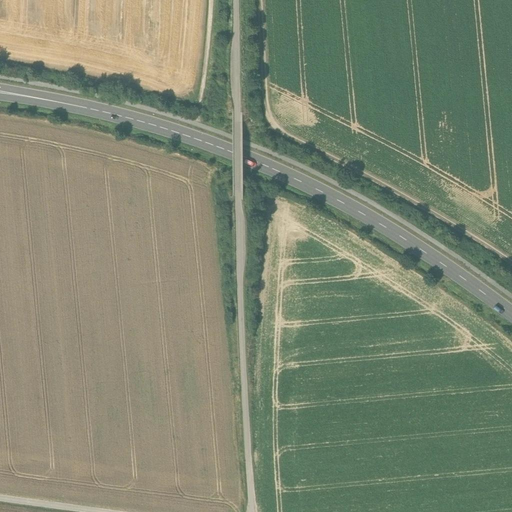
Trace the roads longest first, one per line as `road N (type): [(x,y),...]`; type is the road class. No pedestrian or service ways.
road 1 (secondary): [(0,93),(86,109),(251,160),(385,229),(511,319)]
road 2 (track): [(260,0),(271,131),(511,265)]
road 3 (unclassified): [(250,511),(236,113)]
road 4 (track): [(211,0),(195,125)]
